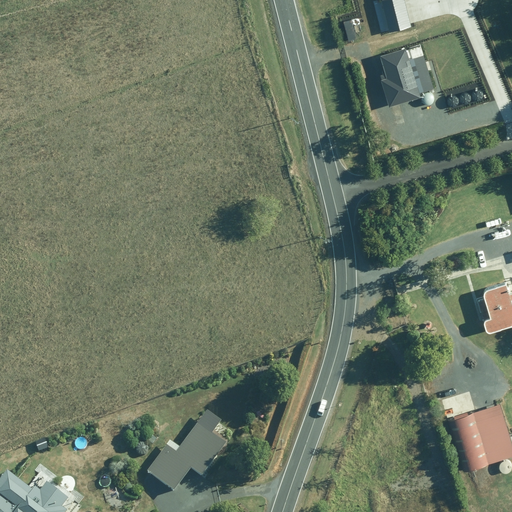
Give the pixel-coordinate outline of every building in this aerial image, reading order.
[(373,0),(382,31),(410,24),(404,0),(373,0)] [(421,56),(407,60),(404,48),(378,55),(383,72),(377,73),(386,107),(418,98),(418,99),(428,96),(427,90),(430,89),(421,56)] [(497,97),(500,102),(493,105),(496,111),(502,108),(506,115),(511,112),(510,107),(511,105),(511,97),(506,100),(504,94),(497,97)] [(511,292),(506,294),(503,285),(479,292),(481,299),(476,300),(482,319),(481,319),(481,320),(481,321),(481,322),(481,323),(481,324),(481,325),(481,326),(481,327),(482,327),(482,328),(482,329),(483,329),(483,330),(484,330),(484,331),(485,331),(485,332),(511,324),(511,292)] [(511,447),(499,403),(447,419),(462,471),(511,456),(511,447)] [(164,448),(145,475),(170,495),(187,473),(197,480),(221,447),(194,427),(173,455),(164,448)] [(0,511),(69,511),(68,511),(75,502),(78,505),(84,497),(74,489),(71,494),(56,483),(59,478),(44,467),(40,464),(35,471),(39,474),(30,486),(10,472),(0,485),(0,511)]
